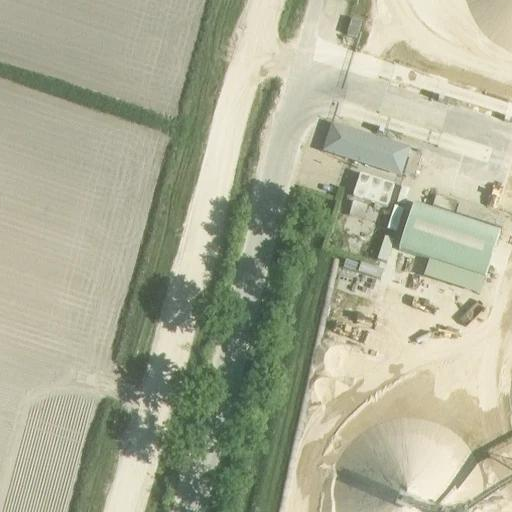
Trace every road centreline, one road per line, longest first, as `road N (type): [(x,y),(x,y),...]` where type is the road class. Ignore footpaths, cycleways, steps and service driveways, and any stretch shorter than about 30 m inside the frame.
road 1 (track): [(267,0),(126,511)]
road 2 (unclassified): [(178,511),(313,0)]
